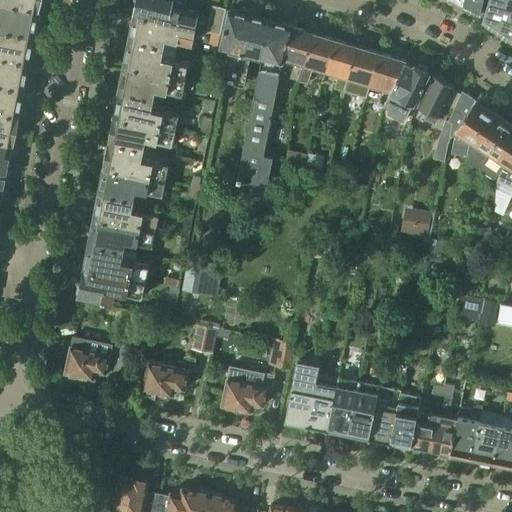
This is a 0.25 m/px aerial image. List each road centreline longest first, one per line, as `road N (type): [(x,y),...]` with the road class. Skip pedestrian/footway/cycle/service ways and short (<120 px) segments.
road 1 (residential): [(506,511),(8,406)]
road 2 (residential): [(89,0),(8,406)]
road 3 (residential): [(511,82),(482,62),(463,32),(385,0)]
